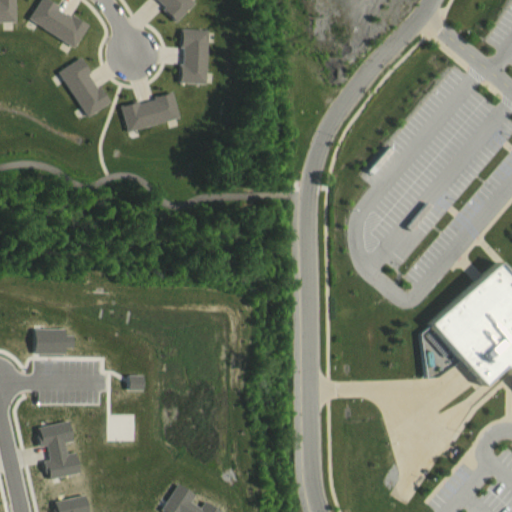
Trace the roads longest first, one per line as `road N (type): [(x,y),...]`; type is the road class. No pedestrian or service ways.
road 1 (residential): [(432,0),(338,112),(308,182),(311,484),(319,511)]
road 2 (residential): [(0,370),(25,511)]
